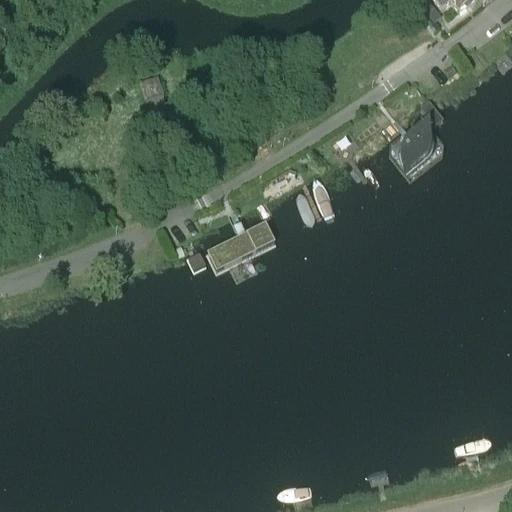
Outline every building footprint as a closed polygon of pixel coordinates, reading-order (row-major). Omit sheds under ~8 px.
[(476,2),(474,0),(428,0),(440,13),(449,7),(457,17),(476,2)] [(143,85),(151,116),(168,111),(160,81),(143,85)] [(405,121),(413,121),(413,113),(405,113),(405,121)] [(197,249),(205,249),(205,241),(197,241),(197,249)] [(180,249),(173,252),(178,261),(184,258),(180,249)]
